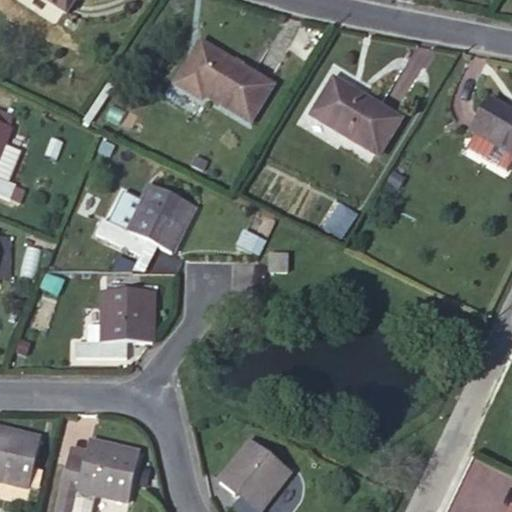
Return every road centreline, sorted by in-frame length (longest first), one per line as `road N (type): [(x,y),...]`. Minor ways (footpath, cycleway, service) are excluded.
road 1 (residential): [(511,46),(298,0)]
road 2 (residential): [(421,511),(511,331)]
road 3 (residential): [(0,385),(164,394)]
road 4 (residential): [(164,394),(213,511)]
